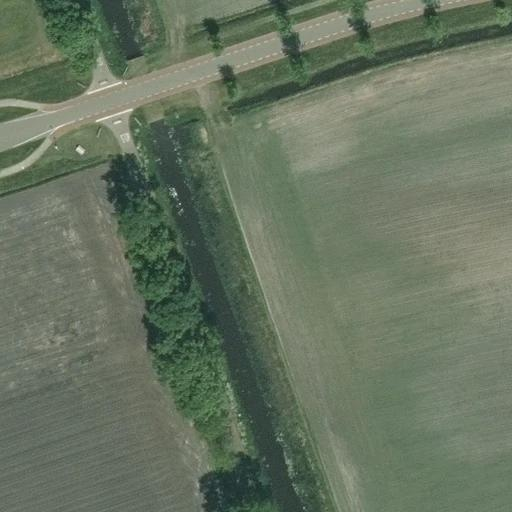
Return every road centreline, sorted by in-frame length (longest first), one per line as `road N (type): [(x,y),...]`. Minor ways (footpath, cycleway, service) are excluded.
road 1 (unclassified): [(253,511),(112,100)]
road 2 (tertiary): [(112,100),(341,23),(437,0)]
